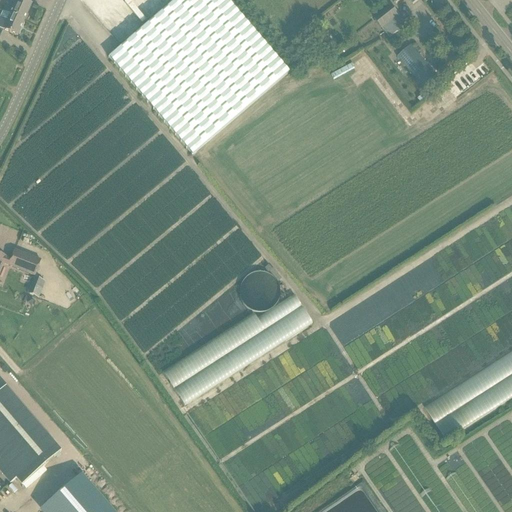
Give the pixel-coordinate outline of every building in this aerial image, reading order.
[(21,0),(8,0),(3,12),(24,21),(32,4),(21,0)] [(176,0),(108,58),(192,156),(288,73),(225,0),(176,0)] [(373,18),(382,30),(389,39),(398,32),(390,23),(399,16),(391,5),(373,18)] [(0,29),(17,37),(24,21),(3,12),(0,20),(0,29)] [(403,53),(397,58),(407,69),(426,92),(432,87),(440,80),(411,46),(403,53)] [(34,277),(40,261),(24,254),(14,251),(11,260),(0,255),(0,269),(2,264),(34,277)] [(260,319),(258,317),(165,372),(186,407),(318,329),(299,296),(260,319)] [(445,438),(511,400),(511,355),(426,403),(445,438)] [(0,471),(11,484),(16,479),(22,486),(62,451),(7,387),(0,393),(0,471)] [(448,511),(404,445),(394,452),(433,511),(484,511),(460,474),(447,483),(466,511),(448,511)] [(120,511),(78,466),(37,503),(46,511),(120,511)] [(343,496),(336,511),(358,511),(362,504),(343,496)]
